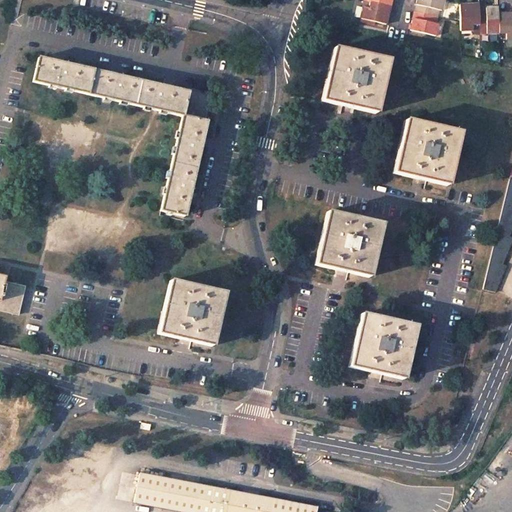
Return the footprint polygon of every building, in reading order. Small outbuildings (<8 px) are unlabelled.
[(444,1),(438,0),(416,0),(416,5),(414,13),(436,19),(437,19),(439,11),(441,12),(444,1)] [(389,7),(369,3),(368,9),(362,8),(360,19),(384,25),(387,15),(389,7)] [(458,7),(459,32),(471,31),(472,35),(478,35),(478,25),(477,9),(477,6),(469,6),(458,7)] [(497,14),(497,8),(487,9),(477,9),(478,25),(478,35),(486,34),(498,34),(497,14)] [(436,19),(414,13),(411,22),(409,31),(435,38),(437,26),(434,25),(436,19)] [(511,13),(508,14),(497,14),(498,34),(505,34),(505,39),(511,39),(511,13)] [(388,61),(333,48),(321,101),(350,108),(375,114),(388,61)] [(67,64),(39,58),(33,83),(181,117),(160,212),(184,217),(190,194),(203,137),(206,123),(203,122),(210,93),(188,88),(187,92),(160,86),(119,76),(67,64)] [(459,133),(405,120),(393,174),(420,180),(447,187),(459,133)] [(511,176),(510,176),(482,288),(494,291),(505,265),(501,263),(511,236),(511,235),(508,234),(511,225),(511,176)] [(381,225),(327,212),(314,266),(341,272),(368,279),(381,225)] [(0,311),(17,315),(24,286),(3,282),(4,278),(0,276),(0,311)] [(223,294),(169,281),(157,335),(184,341),(211,347),(223,294)] [(414,327),(360,314),(348,367),(376,373),(402,379),(414,327)] [(313,511),(315,507),(138,472),(132,502),(180,511),(313,511)]
